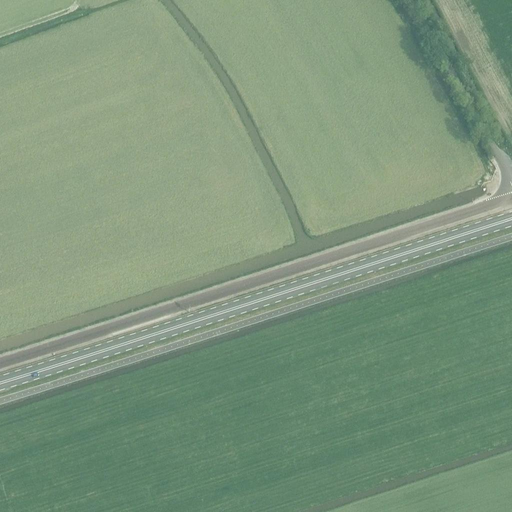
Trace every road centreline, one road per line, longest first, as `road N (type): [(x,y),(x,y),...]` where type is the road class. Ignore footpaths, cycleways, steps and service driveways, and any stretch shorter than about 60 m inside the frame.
road 1 (unclassified): [(511,198),(0,363)]
road 2 (primary): [(0,382),(511,218)]
